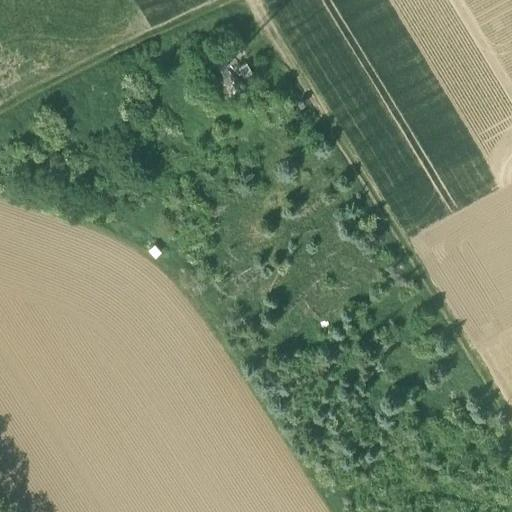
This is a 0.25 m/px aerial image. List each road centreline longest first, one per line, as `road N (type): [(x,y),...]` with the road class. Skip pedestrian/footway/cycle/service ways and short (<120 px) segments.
road 1 (track): [(254,0),(511,423)]
road 2 (track): [(0,109),(224,0)]
